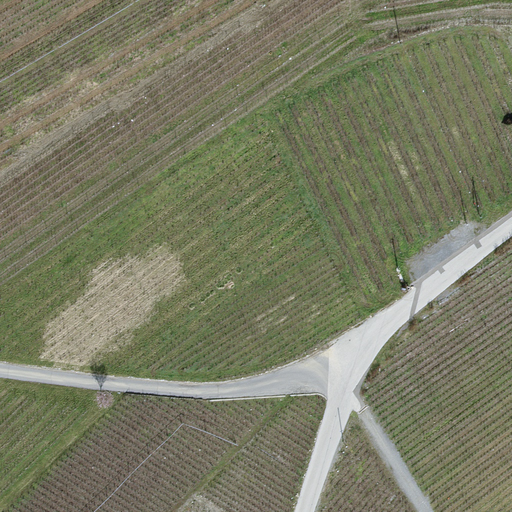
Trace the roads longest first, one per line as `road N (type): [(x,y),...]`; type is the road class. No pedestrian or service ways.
road 1 (unclassified): [(337,367),(296,382),(218,389),(0,370)]
road 2 (unclassified): [(511,225),(337,367)]
road 3 (track): [(337,367),(426,511)]
road 4 (unclassified): [(302,511),(336,408),(337,367)]
